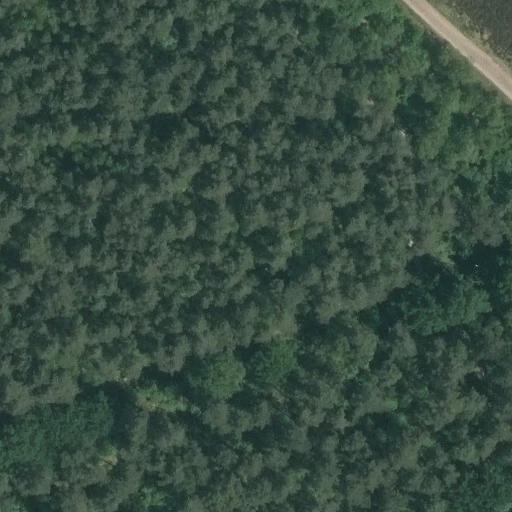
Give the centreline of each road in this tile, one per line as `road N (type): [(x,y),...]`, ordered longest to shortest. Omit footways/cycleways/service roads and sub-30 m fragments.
road 1 (track): [(32,420),(254,350),(511,241)]
road 2 (track): [(511,91),(404,0)]
